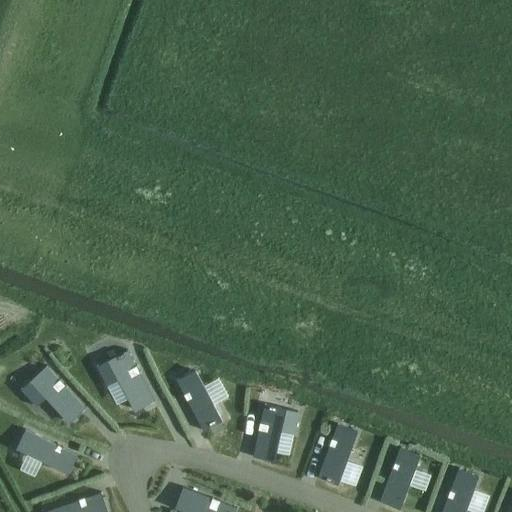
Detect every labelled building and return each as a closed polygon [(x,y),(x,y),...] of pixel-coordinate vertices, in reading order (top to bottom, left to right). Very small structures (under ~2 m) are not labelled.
[(97,365),(96,366),(107,386),(108,385),(107,384),(118,378),(128,398),(134,410),(152,400),(153,402),(154,401),(140,374),(141,373),(140,371),(139,372),(136,367),(137,366),(136,365),(135,365),(127,350),(126,350),(127,352),(123,354),(123,353),(116,356),(117,357),(98,367),(97,365)] [(25,392),(24,392),(40,410),(40,409),(39,408),(48,400),(71,425),(87,411),(88,413),(89,412),(68,390),(69,389),(68,388),(67,388),(63,384),(64,383),(63,382),(62,383),(50,369),(49,370),(50,371),(33,386),(32,386),(28,389),(29,390),(26,393),(25,392)] [(177,379),(176,379),(184,394),(183,394),(184,395),(185,395),(187,399),(186,399),(187,401),(187,400),(203,430),(204,429),(203,428),(210,425),(210,426),(217,422),(216,421),(221,419),(213,404),(203,386),(195,370),(178,380),(177,379)] [(259,430),(253,457),(254,457),(254,455),(274,460),(276,451),(281,430),(293,432),(292,434),(293,434),(294,434),(299,411),(297,411),(297,413),(276,408),(277,407),(269,405),(269,406),(265,405),(266,404),(264,404),(260,422),(259,422),(259,424),(260,424),(259,428),(258,428),(258,430),(259,430)] [(337,423),(317,477),(318,477),(319,476),(326,478),(325,479),(332,482),(333,481),(337,482),(357,431),(338,424),(337,423)] [(26,431),(18,447),(39,457),(38,459),(67,472),(68,473),(69,472),(68,472),(76,455),(77,456),(77,455),(26,431)] [(393,468),(380,501),(380,502),(381,502),(382,500),(388,502),(395,505),(398,506),(403,494),(405,488),(407,485),(408,485),(409,484),(415,468),(420,454),(419,454),(419,455),(418,455),(417,454),(402,449),(401,448),(402,447),(401,447),(401,448),(395,463),(394,462),(394,463),(394,464),(393,467),(392,467),(392,468),(393,468)] [(447,497),(441,511),(464,511),(466,508),(473,489),(478,476),(459,469),(459,468),(458,468),(450,490),(449,490),(449,491),(450,491),(448,496),(447,495),(447,497)] [(184,488),(176,507),(187,511),(233,511),(235,509),(236,509),(236,508),(220,502),(220,501),(219,500),(218,501),(213,499),(214,498),(212,497),(212,498),(183,487),(182,488),(184,488)] [(101,492),(47,511),(49,511),(105,511),(107,511),(100,493),(101,493),(101,492)]
